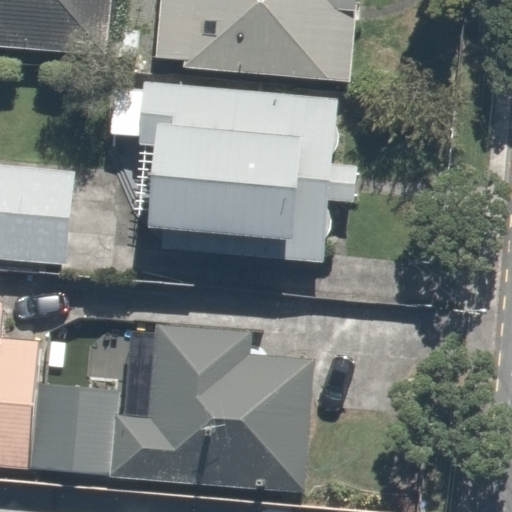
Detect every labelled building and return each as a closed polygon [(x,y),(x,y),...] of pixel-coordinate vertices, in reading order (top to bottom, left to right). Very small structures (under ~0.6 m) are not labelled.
[(0,0),(0,37),(111,51),(116,0),(0,0)] [(150,0),(144,66),(352,86),(359,0),(150,0)] [(144,66),(103,62),(97,123),(147,128),(136,237),(335,256),(352,86),(144,66)] [(0,249),(75,257),(84,168),(0,159),(0,249)] [(6,291),(0,290),(0,459),(104,469),(110,395),(112,376),(39,369),(42,333),(2,329),(6,291)] [(110,395),(104,469),(303,488),(317,331),(153,315),(146,398),(110,395)]
